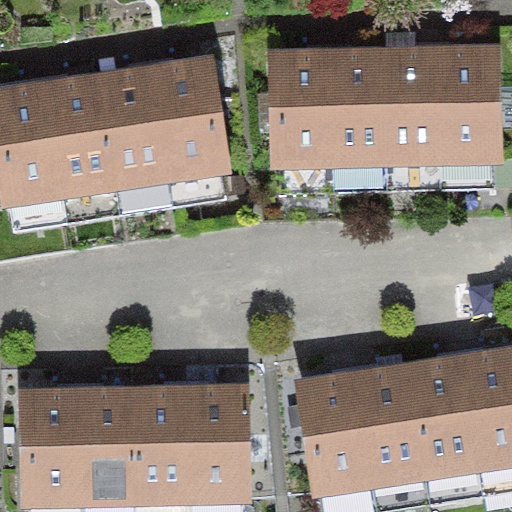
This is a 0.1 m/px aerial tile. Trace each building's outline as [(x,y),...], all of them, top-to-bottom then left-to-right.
[(439,55),(443,173),(507,171),(504,53),(439,55)] [(384,56),(387,175),(443,173),(439,55),(384,56)] [(330,58),(334,176),(387,175),(384,56),(330,58)] [(275,178),(334,176),(330,58),(272,60),(275,178)] [(154,72),(174,190),(235,180),(215,62),(154,72)] [(103,81),(123,199),(174,190),(154,72),(103,81)] [(41,92),(62,210),(123,199),(103,81),(41,92)] [(0,170),(8,219),(62,210),(41,92),(0,98),(0,170)] [(511,352),(463,361),(483,479),(511,474),(511,352)] [(409,370),(430,489),(483,479),(463,361),(409,370)] [(358,379),(378,497),(430,489),(409,370),(358,379)] [(321,507),(378,497),(358,379),(301,388),(321,507)] [(193,396),(195,511),(258,510),(256,395),(193,396)] [(138,397),(139,511),(169,511),(195,511),(193,396),(138,397)] [(84,398),(85,511),(139,511),(138,397),(84,398)] [(29,511),(85,511),(84,398),(27,399),(29,511)]
